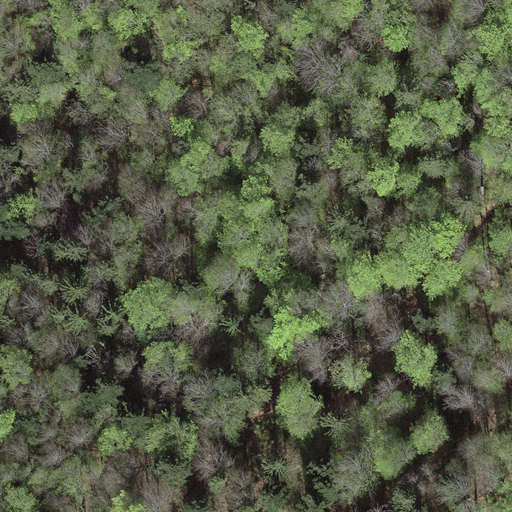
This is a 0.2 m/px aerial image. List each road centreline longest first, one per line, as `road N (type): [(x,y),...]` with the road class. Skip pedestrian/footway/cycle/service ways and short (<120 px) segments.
road 1 (track): [(511,188),(374,345),(259,412),(210,456),(174,511)]
road 2 (track): [(0,138),(14,0)]
